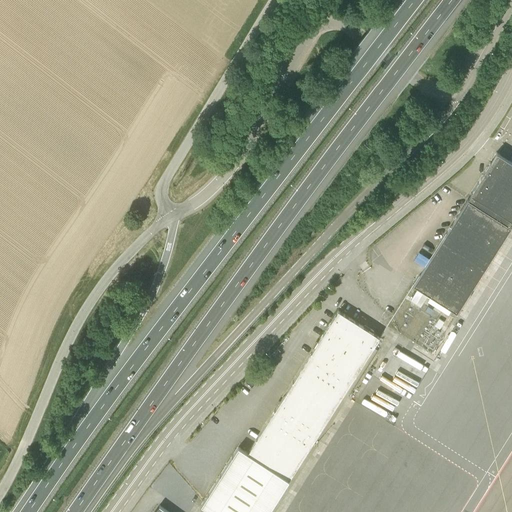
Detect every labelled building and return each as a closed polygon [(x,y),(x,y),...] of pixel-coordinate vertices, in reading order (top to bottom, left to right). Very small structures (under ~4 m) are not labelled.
[(500,153),(509,159),(511,154),(511,150),(505,146),(500,153)] [(511,161),(497,152),(471,193),(472,194),(469,199),(509,224),(511,219),(511,161)] [(468,198),(455,218),(426,265),(469,292),(511,225),(509,224),(469,199),(468,198)] [(457,311),(469,292),(426,265),(414,283),(457,311)] [(440,307),(443,302),(434,297),(431,302),(440,307)] [(291,478),(362,364),(380,336),(373,332),(374,330),(371,328),(370,329),(338,309),(249,451),(291,478)] [(269,511),(291,478),(249,451),(249,452),(239,446),(203,505),(214,511),(269,511)]
